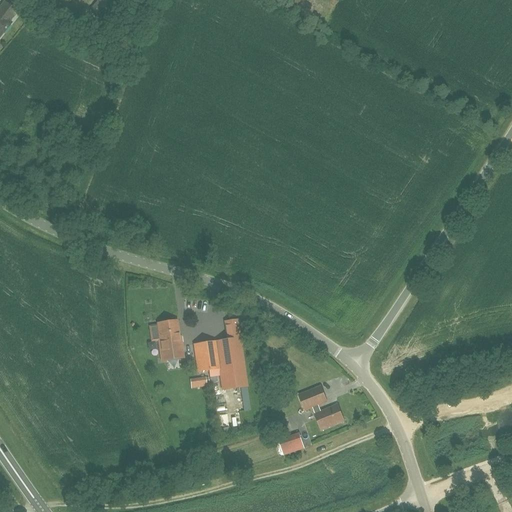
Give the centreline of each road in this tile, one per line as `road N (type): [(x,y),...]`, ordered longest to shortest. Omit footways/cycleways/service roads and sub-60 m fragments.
road 1 (unclassified): [(355,367),(246,296),(59,234),(0,200)]
road 2 (track): [(23,510),(141,504),(288,469),(397,427)]
road 3 (unclassified): [(355,367),(511,134)]
road 4 (unclassified): [(421,494),(397,427),(355,367)]
road 5 (track): [(511,389),(397,427)]
